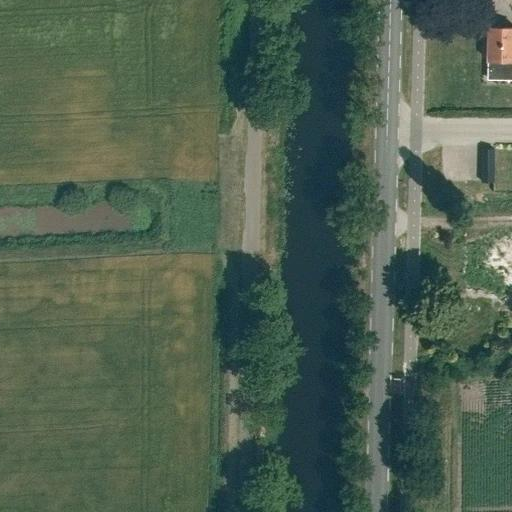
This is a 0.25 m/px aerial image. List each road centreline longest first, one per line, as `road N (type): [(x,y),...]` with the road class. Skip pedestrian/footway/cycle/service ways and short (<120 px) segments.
road 1 (unclassified): [(243,511),(256,0)]
road 2 (secondary): [(376,511),(389,0)]
